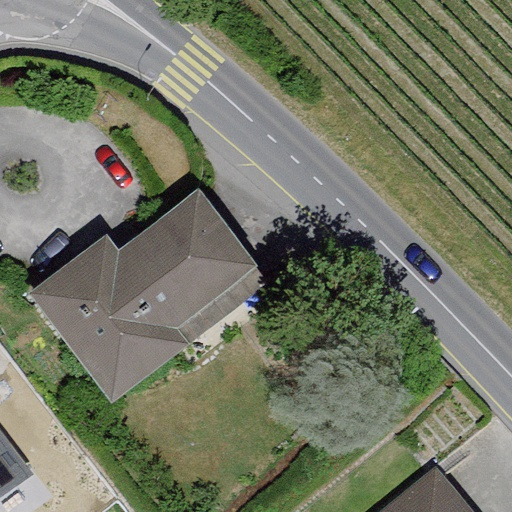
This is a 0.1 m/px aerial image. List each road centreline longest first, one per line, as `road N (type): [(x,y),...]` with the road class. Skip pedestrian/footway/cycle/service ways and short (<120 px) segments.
road 1 (tertiary): [(80,0),(190,63),(511,378)]
road 2 (unknown): [(0,182),(100,249)]
